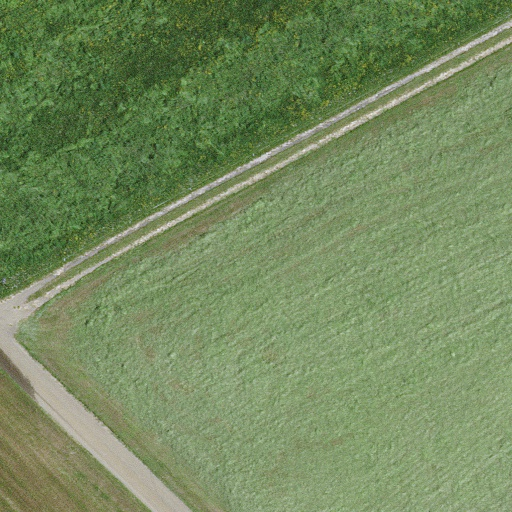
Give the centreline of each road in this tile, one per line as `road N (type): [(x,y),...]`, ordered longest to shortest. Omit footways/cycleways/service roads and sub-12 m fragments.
road 1 (track): [(0,314),(511,29)]
road 2 (unclassified): [(0,345),(173,511)]
